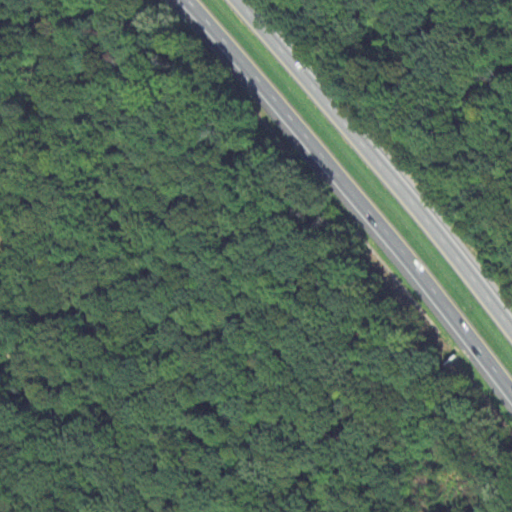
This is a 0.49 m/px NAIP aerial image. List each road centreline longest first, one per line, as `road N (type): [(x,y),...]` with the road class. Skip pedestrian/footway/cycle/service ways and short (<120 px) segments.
road 1 (motorway): [(184,0),(398,246),(511,392)]
road 2 (motorway): [(511,329),(237,0)]
